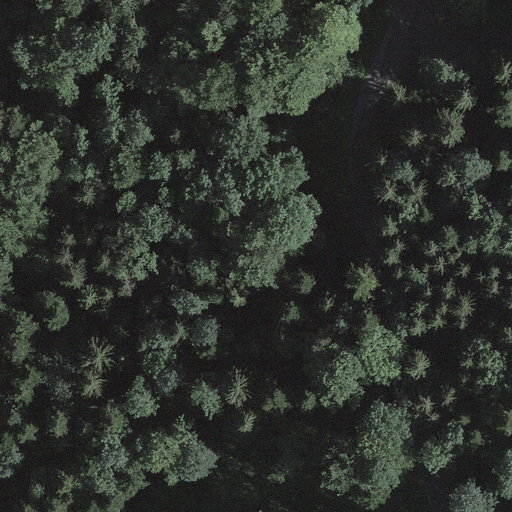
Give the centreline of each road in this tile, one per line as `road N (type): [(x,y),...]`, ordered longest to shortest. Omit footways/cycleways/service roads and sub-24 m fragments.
road 1 (unclassified): [(397,54),(360,128),(356,165),(396,379),(422,465),(448,511)]
road 2 (track): [(0,293),(51,199),(104,56),(120,29),(166,0)]
road 3 (unclassified): [(511,31),(478,54),(397,54)]
